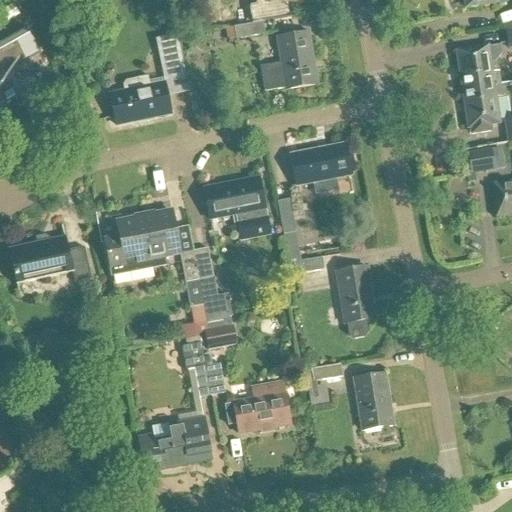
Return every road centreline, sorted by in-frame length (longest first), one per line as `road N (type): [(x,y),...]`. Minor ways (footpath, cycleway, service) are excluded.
road 1 (residential): [(381,107),(104,159),(0,214)]
road 2 (residential): [(419,293),(381,107)]
road 3 (residential): [(267,511),(452,477)]
road 4 (residential): [(452,477),(419,293)]
